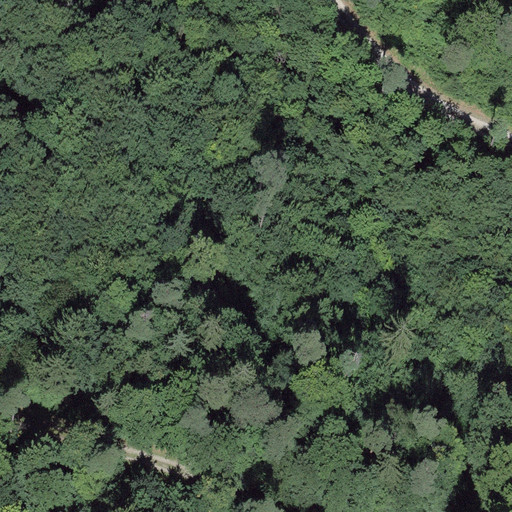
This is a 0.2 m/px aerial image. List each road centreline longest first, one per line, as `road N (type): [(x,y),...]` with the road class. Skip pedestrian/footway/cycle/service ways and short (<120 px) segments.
road 1 (track): [(326,511),(149,471),(0,410)]
road 2 (track): [(379,0),(464,103),(511,128)]
